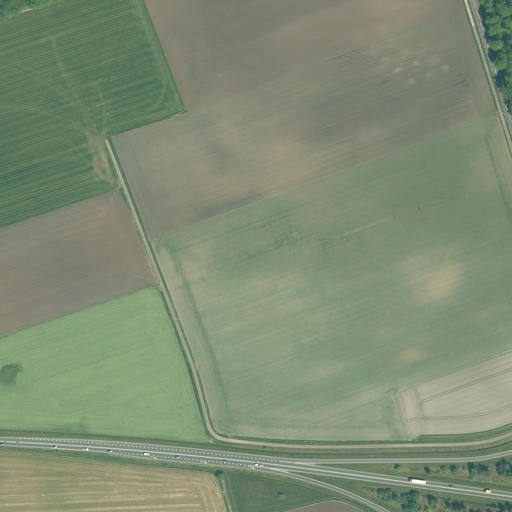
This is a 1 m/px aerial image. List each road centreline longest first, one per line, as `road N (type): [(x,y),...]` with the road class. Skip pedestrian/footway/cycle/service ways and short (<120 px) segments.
road 1 (unclassified): [(511,433),(465,444),(308,447),(215,436),(106,140)]
road 2 (trunk): [(249,461),(0,441)]
road 3 (trunk): [(511,496),(275,464)]
road 4 (trunk): [(511,452),(275,464)]
road 5 (trunk): [(249,461),(385,511)]
road 6 (primary): [(511,123),(472,0)]
